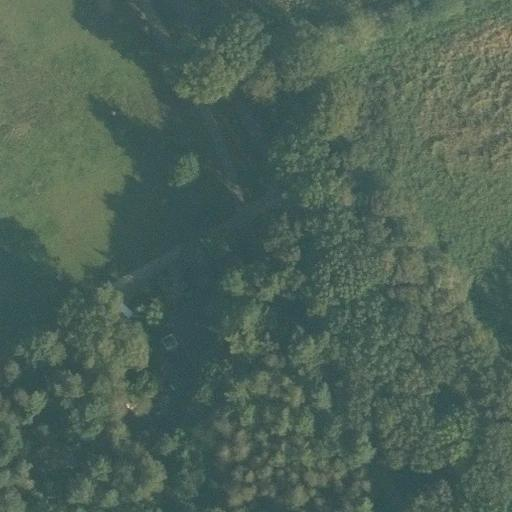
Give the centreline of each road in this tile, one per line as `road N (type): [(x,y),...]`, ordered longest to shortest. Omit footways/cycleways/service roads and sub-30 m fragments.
road 1 (tertiary): [(477,511),(175,0)]
road 2 (track): [(282,186),(0,356)]
